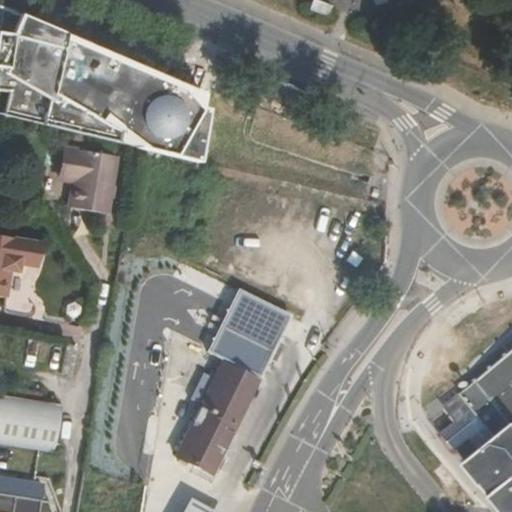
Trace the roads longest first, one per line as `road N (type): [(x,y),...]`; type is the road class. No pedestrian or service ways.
road 1 (primary): [(421,223),(390,293),(285,457)]
road 2 (residential): [(168,0),(367,85)]
road 3 (residential): [(446,511),(390,443),(382,408),(396,340)]
road 4 (primary): [(299,487),(353,392),(396,340)]
road 5 (residential): [(474,141),(436,109),(367,85)]
